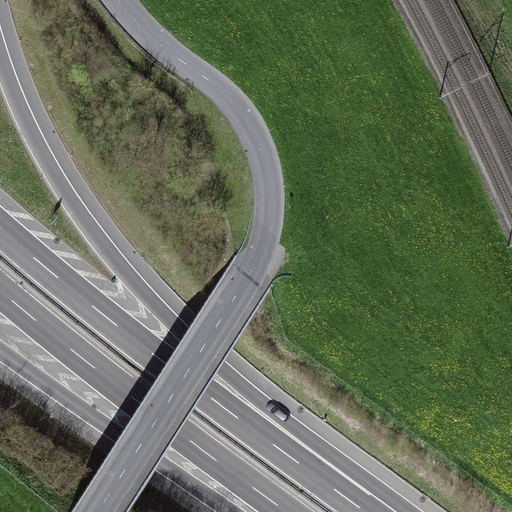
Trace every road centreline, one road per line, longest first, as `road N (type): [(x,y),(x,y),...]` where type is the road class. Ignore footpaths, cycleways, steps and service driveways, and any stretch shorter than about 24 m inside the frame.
road 1 (unclassified): [(118,0),(154,40),(228,96),(261,149),(271,200),(253,267),(98,511)]
road 2 (motorway): [(372,511),(120,269),(42,154),(0,53)]
road 3 (motorway): [(365,511),(0,228)]
road 4 (motorway): [(0,289),(286,511)]
road 5 (motorway): [(0,350),(232,511)]
